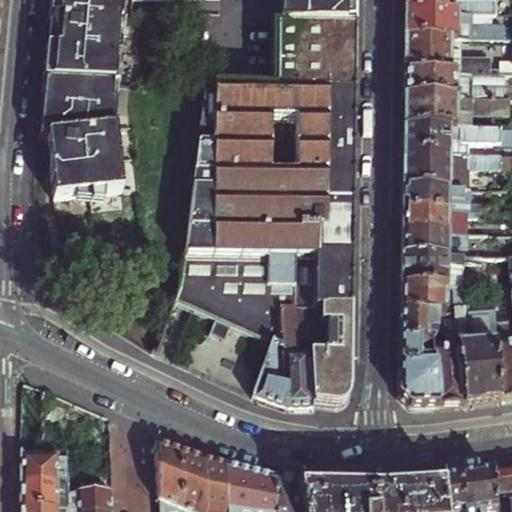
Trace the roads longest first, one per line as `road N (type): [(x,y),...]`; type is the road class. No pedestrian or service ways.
road 1 (residential): [(372,459),(381,0)]
road 2 (residential): [(21,0),(6,157),(4,336)]
road 3 (secondary): [(121,388),(256,445),(372,459)]
road 4 (residential): [(4,336),(3,511)]
road 5 (secondary): [(372,459),(511,443)]
road 6 (secondary): [(4,336),(121,388)]
road 7 (residential): [(121,388),(125,511)]
